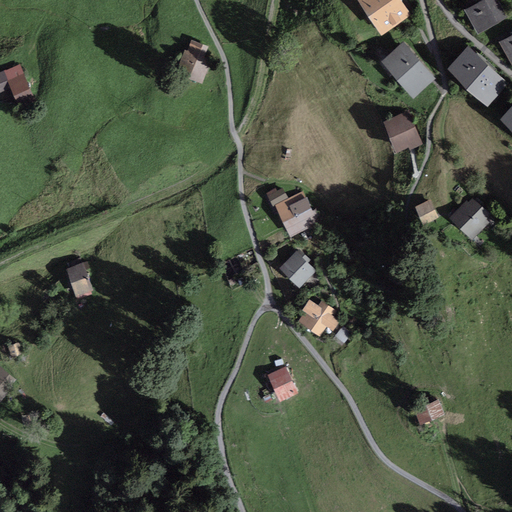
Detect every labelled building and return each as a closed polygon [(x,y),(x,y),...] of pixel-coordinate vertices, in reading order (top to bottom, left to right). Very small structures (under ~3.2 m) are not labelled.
[(368,0),(371,4),(369,6),(371,12),(376,16),(378,15),(385,26),(408,11),(401,0),(368,0)] [(485,0),(470,9),(480,28),(505,15),(496,0),(485,0)] [(186,51),(178,69),(199,77),(207,58),(201,56),(205,46),(192,41),(188,51),(186,51)] [(404,46),(389,58),(399,69),(396,71),(413,91),(430,76),(429,75),(432,73),(410,47),(407,49),(404,46)] [(469,48),(454,65),(489,98),(505,82),(493,71),(496,68),(484,57),(481,60),(469,48)] [(36,106),(19,66),(0,74),(0,90),(13,85),(24,111),(36,106)] [(399,146),(419,138),(408,113),(389,121),(399,146)] [(279,203),(288,198),(283,188),(278,191),(276,187),(269,191),(275,202),(278,201),(279,203)] [(286,219),(311,207),(304,191),(288,198),(279,203),(286,219)] [(470,202),(468,200),(453,214),(475,235),(489,221),(486,218),(491,213),(474,197),(470,202)] [(427,219),(436,214),(430,200),(420,204),(427,219)] [(311,207),(286,219),(293,233),(318,221),(315,216),(319,214),(317,208),(313,210),(311,207)] [(301,250),(285,266),(301,282),(314,268),(307,261),(309,258),(301,250)] [(69,263),(78,293),(91,288),(85,268),(90,267),(88,261),(83,263),(80,258),(69,263)] [(303,318),(322,331),(328,322),(333,326),(338,319),(333,316),(336,310),(324,302),(320,307),(311,300),(306,307),(309,309),(303,318)] [(337,336),(344,342),(351,333),(344,327),(341,331),(337,336)] [(13,353),(21,351),(18,343),(10,345),(13,353)] [(273,373),(284,396),(296,390),(286,368),(273,373)] [(0,397),(10,386),(8,384),(13,378),(5,370),(0,375),(0,397)] [(437,397),(424,403),(425,406),(420,408),(424,419),(442,412),(437,397)]
